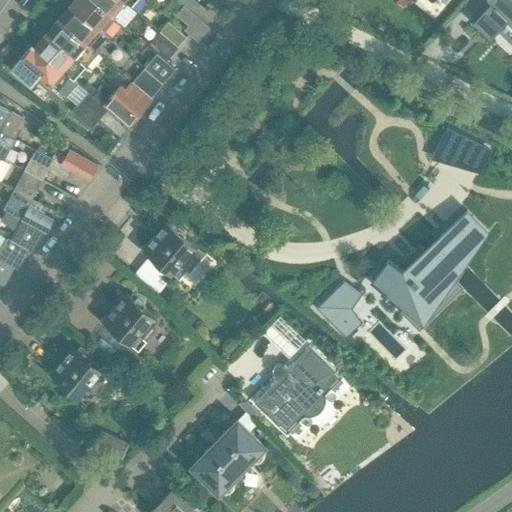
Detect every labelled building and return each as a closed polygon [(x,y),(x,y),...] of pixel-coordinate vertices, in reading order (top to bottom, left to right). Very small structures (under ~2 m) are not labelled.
[(93,0),(75,0),(71,5),(104,33),(115,19),(93,0)] [(120,0),(93,0),(115,19),(127,5),(125,4),(123,2),(120,0)] [(195,0),(176,0),(183,6),(192,13),(200,4),(195,0)] [(511,0),(487,0),(491,3),(472,22),(473,23),(475,22),(491,36),(496,30),(507,19),(511,23),(511,0)] [(71,5),(59,19),(87,44),(95,51),(104,41),(107,37),(104,33),(71,5)] [(183,6),(175,15),(188,25),(183,31),(197,42),(209,28),(192,13),(183,6)] [(59,19),(47,33),(75,58),(86,67),(98,53),(95,51),(87,44),(59,19)] [(168,22),(158,33),(177,49),(187,38),(168,22)] [(47,33),(35,47),(70,78),(74,81),(86,67),(75,58),(47,33)] [(158,33),(147,47),(156,55),(173,71),(174,70),(166,62),(177,49),(158,33)] [(20,61),(12,70),(30,84),(37,75),(57,92),(65,99),(77,85),(73,81),(74,81),(70,78),(35,47),(33,45),(20,61)] [(156,55),(144,69),(162,84),(173,71),(156,55)] [(144,69),(132,83),(150,98),(162,84),(144,69)] [(85,83),(81,88),(87,93),(92,97),(96,92),(85,83)] [(121,85),(114,92),(139,114),(151,100),(150,98),(132,83),(126,90),(121,85)] [(114,92),(102,106),(107,110),(107,109),(128,127),(139,114),(114,92)] [(87,93),(72,112),(91,129),(107,110),(102,106),(92,97),(87,93)] [(0,104),(0,130),(12,138),(23,118),(13,113),(13,112),(0,104)] [(0,130),(0,157),(1,158),(4,159),(10,149),(11,150),(17,140),(13,138),(12,138),(0,130)] [(448,130),(436,154),(451,162),(463,138),(448,130)] [(55,150),(51,159),(53,160),(57,162),(58,162),(60,163),(60,164),(89,180),(97,165),(68,149),(65,155),(62,154),(57,151),(55,150)] [(36,151),(25,171),(42,180),(53,160),(51,159),(36,151)] [(25,171),(14,192),(30,201),(31,201),(42,180),(25,171)] [(9,201),(4,211),(24,222),(43,233),(42,234),(45,235),(45,234),(53,220),(28,207),(31,201),(30,201),(14,192),(9,201)] [(388,260),(372,282),(382,289),(381,291),(386,295),(387,293),(407,307),(403,311),(419,327),(460,287),(456,283),(445,272),(457,261),(483,235),(488,231),(467,210),(436,240),(425,252),(422,255),(420,256),(409,267),(404,272),(388,260)] [(24,222),(13,242),(32,252),(42,234),(43,233),(24,222)] [(145,248),(144,250),(150,255),(166,269),(174,276),(178,279),(186,270),(189,273),(206,253),(199,247),(186,235),(183,238),(166,224),(157,235),(145,248)] [(7,239),(2,249),(23,261),(28,251),(31,253),(32,252),(13,242),(8,239),(7,239)] [(0,252),(0,261),(2,262),(14,269),(17,271),(18,270),(23,261),(2,249),(0,252)] [(150,255),(134,275),(156,293),(162,286),(162,283),(157,279),(166,269),(150,255)] [(0,288),(2,289),(3,290),(4,288),(14,269),(2,262),(0,261),(0,288)] [(344,282),(318,307),(346,335),(359,321),(350,307),(360,293),(344,282)] [(126,295),(104,321),(135,347),(160,318),(145,306),(143,309),(126,295)] [(187,312),(181,318),(191,327),(197,321),(187,312)] [(275,380),(253,402),(286,434),(303,416),(307,417),(310,417),(314,416),(317,414),(320,412),(322,409),(324,406),(325,402),(325,399),(324,395),(342,377),(309,345),(287,367),(284,364),(272,377),(275,380)] [(73,349),(51,375),(82,401),(106,372),(92,360),(91,359),(91,358),(92,357),(91,356),(79,346),(75,351),(73,349)] [(192,467),(185,475),(199,489),(207,481),(219,493),(221,491),(222,490),(224,491),(227,491),(229,490),(232,489),(233,487),(234,484),(234,481),(232,479),(251,459),(254,460),(257,460),(259,459),(261,458),(263,456),(263,453),(263,450),(262,448),(264,446),(237,420),(224,434),(224,433),(224,432),(223,432),(221,441),(212,449),(203,452),(204,453),(205,453),(205,454),(192,467)] [(102,432),(95,447),(122,459),(129,444),(102,432)] [(176,484),(148,511),(203,511),(204,511),(176,484)] [(307,489),(306,494),(312,499),(317,498),(320,495),(319,490),(314,486),(310,486),(307,489)]
